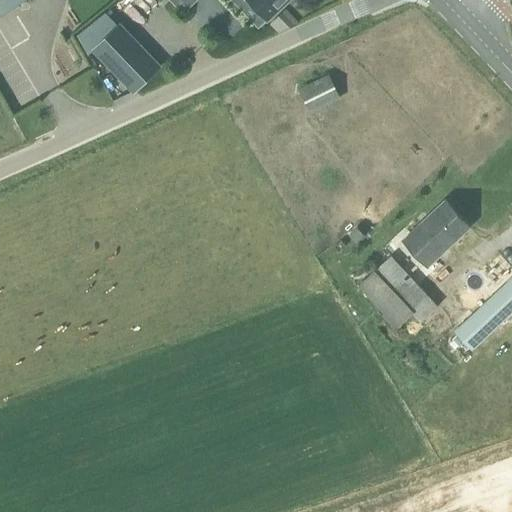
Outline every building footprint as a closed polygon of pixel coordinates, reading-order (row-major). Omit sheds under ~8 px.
[(0,0),(0,12),(20,0),(0,0)] [(247,0),(267,21),(288,0),(247,0)] [(270,25),(278,32),(296,23),(284,11),(270,25)] [(95,49),(135,90),(159,67),(119,26),(95,49)] [(330,77),(300,90),(311,111),(339,97),(330,77)] [(226,141),(226,124),(195,125),(196,141),(226,141)] [(445,199),(402,239),(428,266),(470,226),(445,199)] [(357,227),(349,234),(357,243),(364,235),(357,227)] [(392,255),(358,285),(397,328),(412,314),(420,322),(438,306),(392,255)] [(511,276),(454,330),(471,350),(511,312),(511,276)] [(427,353),(433,363),(458,348),(445,327),(429,336),(436,348),(427,353)] [(441,511),(511,491),(511,445),(290,510),(290,511),(441,511)]
